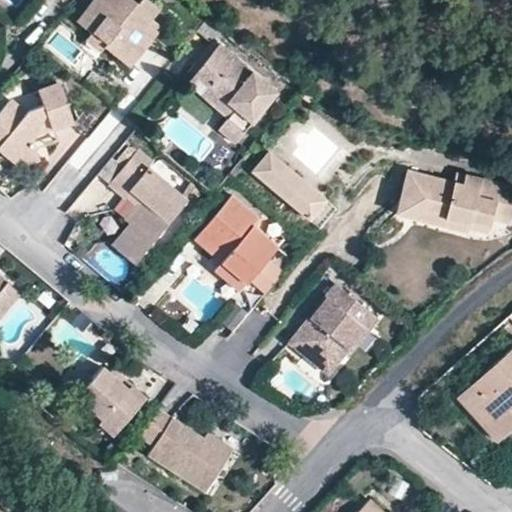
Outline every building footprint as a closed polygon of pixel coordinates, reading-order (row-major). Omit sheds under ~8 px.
[(143,30),(152,19),(160,9),(149,0),(141,0),(138,3),(134,0),(94,0),(76,22),(90,35),(105,16),(120,29),(105,47),(121,61),(130,50),(138,57),(152,39),(143,30)] [(102,51),(105,47),(120,29),(105,16),(90,35),(87,38),(102,51)] [(143,30),(152,39),(163,28),(152,19),(143,30)] [(228,36),(209,20),(200,31),(213,42),(218,46),(222,43),(228,36)] [(218,46),(213,42),(185,77),(189,81),(202,66),(218,46)] [(222,43),(218,46),(202,66),(216,79),(212,86),(234,106),(227,114),(222,120),(239,135),(278,89),(222,43)] [(130,50),(121,61),(128,68),(138,57),(130,50)] [(216,79),(202,66),(189,81),(227,114),(234,106),(212,86),(216,79)] [(35,141),(36,133),(39,123),(48,120),(51,128),(71,120),(59,85),(38,93),(43,105),(29,112),(31,115),(25,118),(20,113),(21,111),(10,100),(0,112),(0,151),(17,165),(40,157),(35,141)] [(36,133),(51,128),(48,120),(39,123),(36,133)] [(239,135),(222,120),(215,127),(233,142),(239,135)] [(149,201),(130,223),(113,245),(132,261),(184,199),(148,169),(152,163),(137,149),(108,183),(124,196),(126,194),(132,187),(149,201)] [(295,211),(313,190),(269,153),(252,173),(295,211)] [(450,195),(451,185),(440,183),(439,194),(450,195)] [(450,195),(439,194),(391,186),(386,220),(433,227),(431,239),(456,243),(457,239),(458,232),(478,235),(479,227),(479,223),(500,225),(505,194),(451,185),(450,195)] [(124,218),(130,223),(149,201),(132,187),(126,194),(137,203),(124,218)] [(323,200),(313,190),(295,211),(305,220),(323,200)] [(281,251),(254,228),(260,220),(231,196),(192,242),(249,289),(253,284),(265,295),(284,271),(272,261),(281,251)] [(433,227),(386,220),(384,231),(431,239),(433,227)] [(458,232),(457,239),(477,242),(478,235),(458,232)] [(0,316),(21,290),(7,279),(0,286),(0,316)] [(322,317),(317,312),(291,342),(330,374),(349,352),(355,344),(360,348),(381,321),(337,287),(328,298),(335,303),(322,317)] [(322,317),(335,303),(328,298),(317,312),(322,317)] [(355,344),(349,352),(354,356),(360,348),(355,344)] [(511,346),(458,394),(485,426),(505,408),(511,416),(511,346)] [(0,372),(1,373),(10,362),(0,353),(0,372)] [(111,372),(103,365),(75,398),(115,433),(147,396),(133,385),(130,389),(111,372)] [(130,389),(133,385),(114,368),(111,372),(130,389)] [(511,416),(505,408),(485,426),(497,438),(511,424),(511,416)] [(148,453),(206,490),(230,455),(203,437),(161,411),(138,434),(154,444),(148,453)] [(203,437),(230,455),(234,448),(207,431),(203,437)] [(383,511),(369,499),(355,511),(383,511)]
